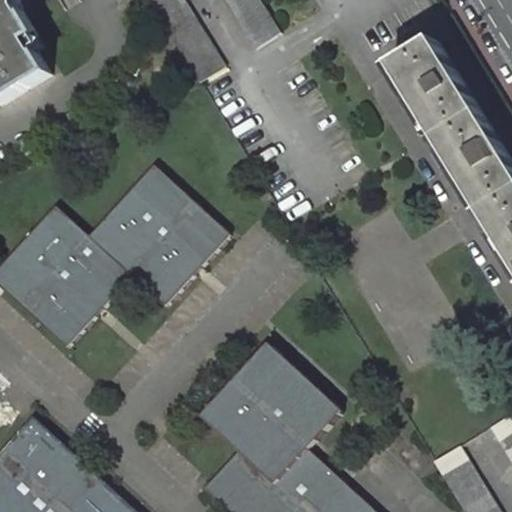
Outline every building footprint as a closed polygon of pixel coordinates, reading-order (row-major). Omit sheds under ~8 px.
[(0,0),(0,99),(4,106),(54,75),(34,42),(40,39),(16,0),(0,0)] [(229,67),(187,0),(150,0),(202,84),(229,67)] [(284,33),(263,0),(227,0),(258,49),(284,33)] [(511,157),(441,42),(399,68),(511,251),(511,157)] [(105,309),(135,277),(168,307),(197,276),(204,268),(234,237),(158,167),(92,238),(59,208),(0,270),(0,285),(5,290),(68,348),(98,316),(105,309)] [(347,412),(273,344),(205,418),(243,452),(208,491),(230,511),(378,511),(343,480),(323,461),(312,451),(347,412)] [(511,416),(491,429),(511,462),(511,416)] [(37,420),(0,459),(0,511),(137,511),(73,453),(37,420)] [(503,511),(463,447),(437,463),(467,511),(503,511)]
